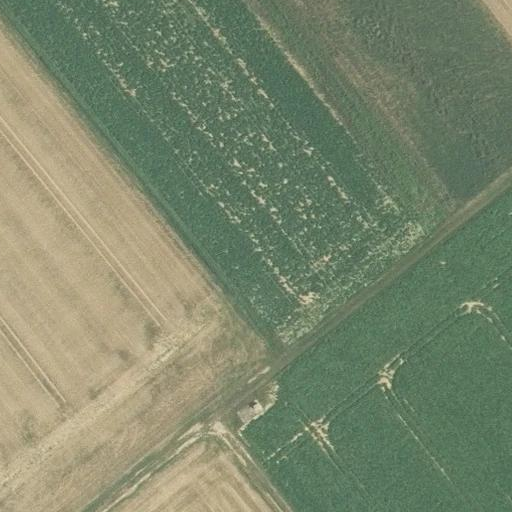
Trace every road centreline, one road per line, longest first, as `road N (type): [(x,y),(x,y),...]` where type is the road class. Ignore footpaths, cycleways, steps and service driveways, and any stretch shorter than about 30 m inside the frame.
road 1 (track): [(511,182),(94,511)]
road 2 (track): [(2,0),(287,357)]
road 3 (track): [(213,414),(290,511)]
